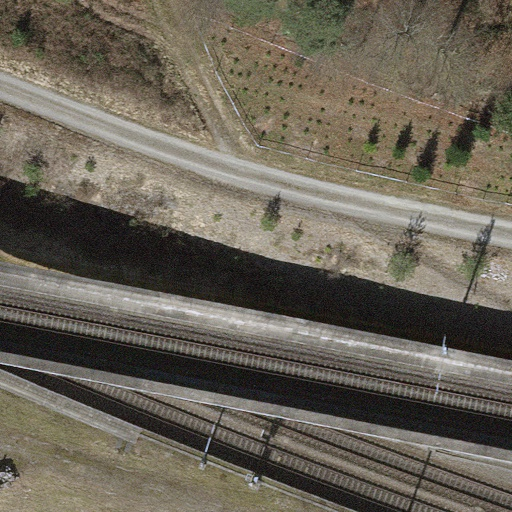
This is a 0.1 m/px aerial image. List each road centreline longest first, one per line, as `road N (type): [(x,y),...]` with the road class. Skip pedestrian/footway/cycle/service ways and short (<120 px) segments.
road 1 (track): [(511,233),(243,172),(0,83)]
road 2 (track): [(0,442),(212,511)]
road 3 (track): [(243,172),(162,0)]
